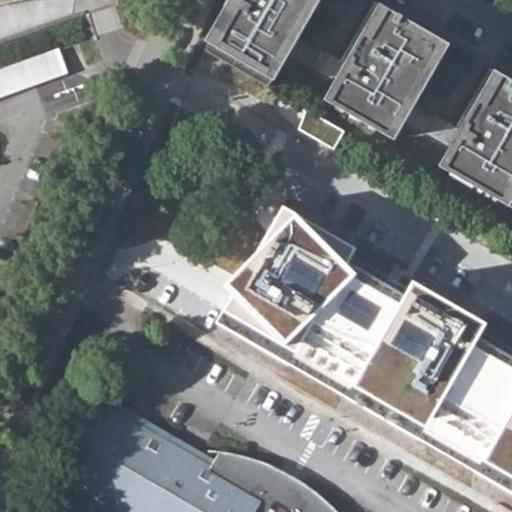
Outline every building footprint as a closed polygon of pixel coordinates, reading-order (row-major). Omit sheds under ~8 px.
[(327,0),(233,0),(205,50),(276,91),(297,54),(307,36),(327,0)] [(423,105),(456,48),(379,4),(346,60),(336,78),(320,106),(397,150),(412,125),(423,105)] [(336,78),(346,60),(307,36),(297,54),(336,78)] [(511,82),(495,73),(462,129),(451,149),(438,171),(511,214),(511,212),(511,82)] [(451,149),(462,129),(423,105),(412,125),(451,149)] [(344,132),(306,110),(298,125),(336,147),(344,132)] [(357,250),(283,207),(271,227),(237,287),(226,306),(300,348),(309,332),(361,361),(351,379),(430,425),(446,398),(500,429),(485,456),(511,471),(511,359),(477,340),(485,327),(413,286),(408,295),(351,262),(357,250)] [(212,464),(109,405),(64,484),(112,511),(335,511),(325,501),(300,482),(272,466),(243,456),(218,452),(212,464)]
